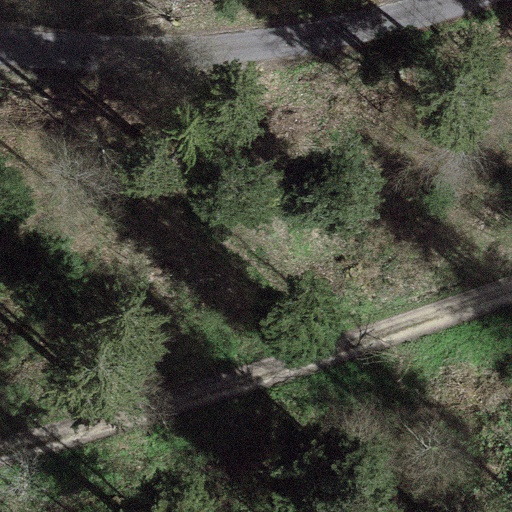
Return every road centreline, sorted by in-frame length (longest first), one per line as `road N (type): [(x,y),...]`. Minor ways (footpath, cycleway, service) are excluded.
road 1 (track): [(0,446),(109,422),(511,283)]
road 2 (unclassified): [(369,0),(333,15),(139,50),(0,50)]
